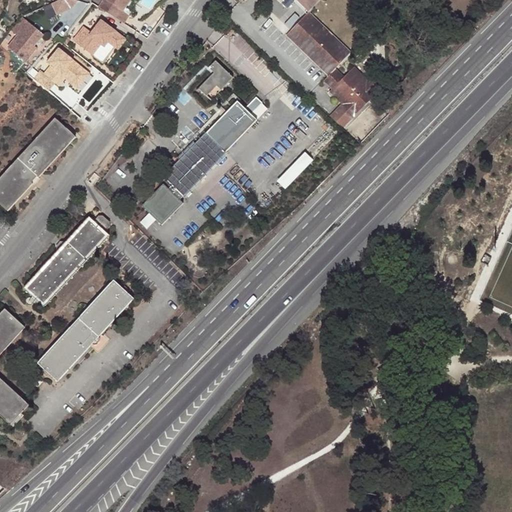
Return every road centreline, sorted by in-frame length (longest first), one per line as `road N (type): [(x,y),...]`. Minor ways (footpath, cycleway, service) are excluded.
road 1 (trunk): [(73,511),(511,65)]
road 2 (trunk): [(125,511),(215,396),(511,72)]
road 3 (trunk): [(419,122),(0,511)]
road 4 (trunk): [(419,122),(37,511)]
road 5 (residential): [(212,0),(0,270)]
road 6 (trunk): [(511,27),(419,122)]
